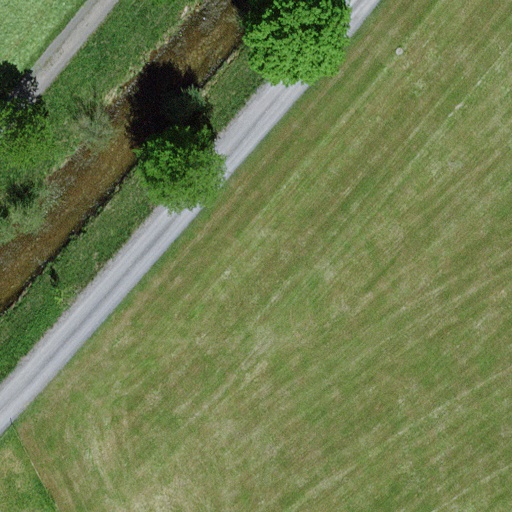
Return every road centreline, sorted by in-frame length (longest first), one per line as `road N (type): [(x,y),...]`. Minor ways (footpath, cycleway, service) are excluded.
road 1 (track): [(382,0),(0,428)]
road 2 (track): [(0,125),(114,0)]
